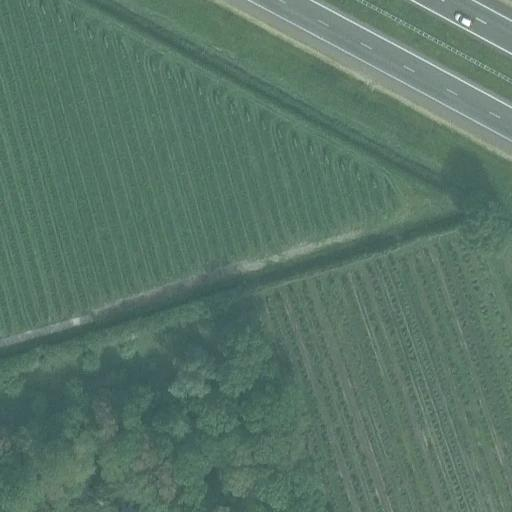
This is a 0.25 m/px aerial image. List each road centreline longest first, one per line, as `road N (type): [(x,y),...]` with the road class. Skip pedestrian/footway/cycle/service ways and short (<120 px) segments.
road 1 (track): [(431,215),(0,349)]
road 2 (motorway): [(294,0),(511,119)]
